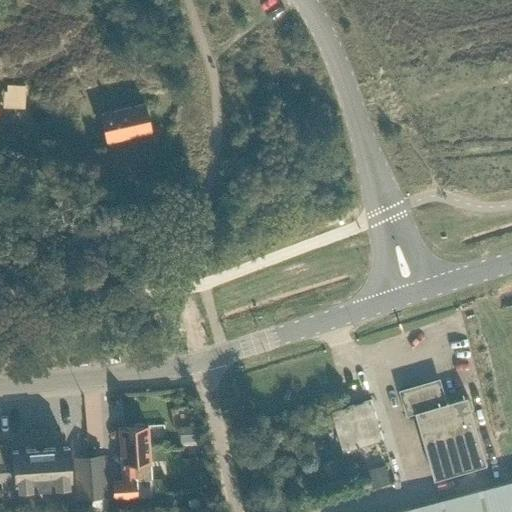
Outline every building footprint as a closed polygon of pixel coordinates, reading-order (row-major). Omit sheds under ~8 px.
[(3,91),(2,107),(24,108),(25,86),(7,85),(7,91),(3,91)] [(144,104),(100,114),(106,142),(150,132),(144,104)] [(478,483),(474,468),(487,464),(468,397),(448,403),(440,377),(399,390),(407,415),(416,413),(435,480),(462,472),(466,486),(468,486),(478,483)] [(371,399),(331,411),(343,451),(383,439),(371,399)] [(194,426),(179,427),(180,442),(195,441),(194,426)] [(133,465),(134,480),(149,479),(147,464),(148,464),(146,427),(116,429),(119,466),(133,465)] [(0,485),(0,491),(15,489),(14,484),(34,483),(34,489),(47,488),(46,481),(68,480),(66,448),(10,453),(10,447),(9,435),(0,435),(0,485)] [(511,439),(497,443),(507,482),(511,481),(511,439)] [(102,457),(86,458),(90,499),(105,497),(102,457)] [(75,500),(90,499),(86,458),(71,460),(75,500)] [(372,489),(389,483),(384,464),(366,469),(372,489)] [(134,481),(134,480),(133,465),(119,466),(120,482),(134,481)] [(136,497),(134,481),(110,483),(111,499),(136,497)] [(472,511),(511,511),(511,505),(506,483),(467,493),(472,511)] [(429,503),(430,511),(472,511),(467,493),(429,503)]
